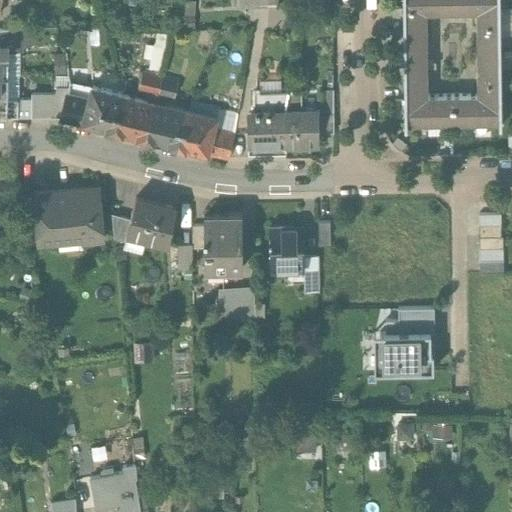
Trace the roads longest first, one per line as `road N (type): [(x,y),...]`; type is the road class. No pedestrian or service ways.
road 1 (residential): [(0,133),(87,139),(208,175),(359,172)]
road 2 (residential): [(461,166),(461,383)]
road 3 (residential): [(359,172),(366,114),(360,0)]
